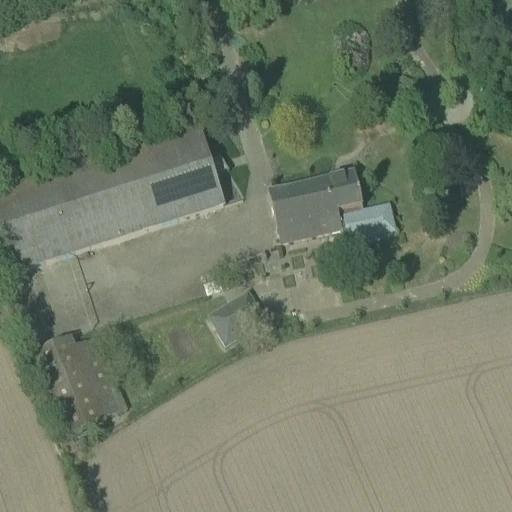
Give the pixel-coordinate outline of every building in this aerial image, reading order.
[(198,133),(0,196),(0,236),(13,278),(223,211),(213,180),(209,168),(198,133)] [(219,165),(209,168),(213,180),(226,176),(219,165)] [(268,197),(280,250),(342,235),(341,234),(345,233),(348,243),(383,234),(382,230),(383,230),(381,224),(378,212),(374,213),(363,216),(362,212),(354,176),(268,197)] [(207,321),(226,351),(265,325),(248,296),(207,321)] [(33,358),(65,438),(127,413),(97,343),(75,352),(72,342),(33,358)]
